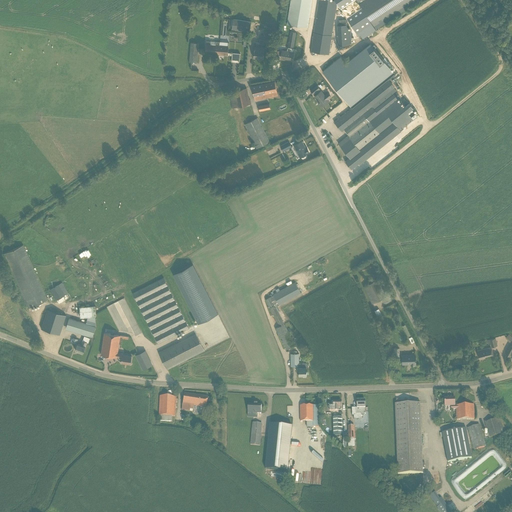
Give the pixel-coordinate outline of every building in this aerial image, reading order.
[(290,0),(288,18),(287,23),(308,26),(308,21),(311,0),(290,0)] [(311,51),(311,53),(312,54),(312,52),(328,54),(329,49),(337,1),(330,0),(318,0),(312,46),(311,51)] [(336,0),(337,1),(359,35),(360,34),(363,37),(419,0),(336,0)] [(231,29),(249,32),(251,21),(248,21),(233,19),(231,29)] [(338,20),(337,25),(339,45),(349,45),(349,44),(351,44),(350,38),(350,34),(348,34),(347,19),(338,20)] [(192,28),(194,23),(188,20),(186,24),(187,24),(186,26),(192,28)] [(296,32),(290,32),(287,51),(282,50),(280,58),(286,59),(286,60),(292,61),(294,52),(293,52),(293,48),(296,32)] [(259,43),(271,45),(272,38),(270,37),(261,35),(259,43)] [(206,44),(205,54),(216,55),(216,51),(219,51),(219,45),(220,42),(216,42),(211,41),(210,44),(206,44)] [(191,42),(190,57),(189,62),(197,63),(198,43),(191,42)] [(352,108),(387,80),(394,74),(374,49),(376,47),(374,45),(372,46),(371,44),(346,64),(341,57),(322,72),(352,108)] [(216,51),(216,55),(228,56),(228,55),(232,56),(231,62),(239,62),(240,54),(232,53),(228,53),(229,46),(219,45),(219,51),(216,51)] [(254,51),(254,53),(253,58),(258,58),(263,58),(264,55),(265,47),(257,46),(257,47),(255,46),(254,51)] [(338,119),(334,122),(341,131),(344,129),(348,135),(338,143),(350,158),(348,159),(345,162),(351,169),(356,165),(358,163),(359,164),(401,131),(400,130),(413,119),(417,116),(412,109),(413,108),(410,103),(409,103),(404,108),(399,101),(397,99),(399,97),(397,92),(387,80),(352,108),(341,117),(339,115),(336,117),(338,119)] [(254,100),(278,95),(275,82),(251,87),(254,100)] [(311,91),(313,94),(319,89),(317,86),(311,91)] [(234,91),(229,92),(230,97),(232,108),(251,104),(250,100),(249,100),(246,88),(234,91)] [(321,91),(318,93),(314,96),(322,107),(330,101),(328,99),(331,96),(328,92),(324,95),(321,91)] [(258,106),(259,112),(270,109),(269,103),(258,106)] [(245,125),(257,149),(269,142),(257,118),(245,125)] [(309,152),(307,148),(304,149),(302,146),(304,145),(302,141),(297,144),(294,145),(298,153),(299,153),(301,156),(302,158),(303,158),(305,157),(306,156),(305,154),(308,153),(307,153),(309,152)] [(291,147),(289,142),(280,146),(283,151),(291,147)] [(3,254),(28,308),(47,300),(23,245),(3,254)] [(198,324),(218,314),(193,265),(173,275),(198,324)] [(133,294),(155,339),(157,343),(157,344),(158,344),(189,328),(164,278),(133,294)] [(365,281),(367,285),(363,286),(372,304),(386,297),(378,279),(373,282),(371,278),(365,281)] [(273,296),(270,298),(265,300),(279,327),(275,329),(286,350),(296,345),(275,307),(301,293),(295,282),(272,294),(273,296)] [(50,290),(56,300),(68,293),(62,283),(50,290)] [(79,307),(80,318),(96,317),(95,306),(79,307)] [(47,310),(43,324),(41,329),(59,335),(66,316),(47,310)] [(66,328),(93,336),(96,327),(69,318),(66,328)] [(411,335),(407,328),(405,324),(402,326),(404,330),(407,337),(411,335)] [(104,333),(101,355),(117,357),(122,357),(121,363),(130,364),(131,359),(132,356),(123,354),(117,354),(118,353),(120,338),(120,336),(104,333)] [(204,350),(196,334),(159,353),(167,369),(204,350)] [(77,344),(75,350),(83,353),(85,347),(87,342),(88,343),(90,338),(84,336),(81,345),(77,344)] [(479,358),(479,360),(484,359),(483,357),(493,355),(492,351),(491,351),(490,347),(477,351),(479,358)] [(136,355),(141,365),(143,369),(152,365),(145,351),(136,355)] [(299,361),(299,354),(296,354),(292,354),(291,354),(291,361),(291,366),(299,366),(299,375),(306,375),(306,367),(308,367),(308,363),(299,363),(299,361)] [(415,364),(415,356),(411,356),(411,355),(402,356),(402,364),(406,364),(406,363),(411,363),(411,365),(415,365),(415,364)] [(184,394),(181,410),(190,412),(190,409),(192,410),(193,406),(206,407),(207,398),(184,394)] [(160,396),(159,401),(159,416),(173,417),(174,397),(160,396)] [(444,398),(445,403),(445,405),(451,405),(451,409),(456,409),(456,420),(474,419),(473,405),(456,406),(455,406),(454,398),(444,398)] [(357,408),(356,408),(356,414),(361,414),(361,415),(365,415),(365,414),(365,411),(365,406),(365,401),(357,401),(357,406),(357,408)] [(341,407),(341,402),(333,402),(333,405),(329,405),(329,411),(339,411),(339,407),(341,407)] [(395,404),(395,409),(397,474),(422,473),(420,403),(395,404)] [(248,413),(257,413),(261,413),(261,404),(257,404),(257,406),(254,405),(248,404),(248,413)] [(318,406),(300,406),(301,422),(307,422),(307,427),(319,427),(318,406)] [(342,417),(332,417),(333,435),(335,435),(341,435),(342,435),(342,417)] [(489,438),(501,434),(497,419),(485,423),(489,438)] [(252,423),(252,428),(250,444),(260,445),(262,424),(252,423)] [(288,472),(292,427),(270,424),(265,470),(288,472)] [(479,425),(474,426),(467,428),(474,450),(486,446),(479,425)] [(447,462),(472,458),(466,428),(442,433),(447,462)] [(299,471),(299,483),(314,483),(314,471),(299,471)] [(440,511),(450,511),(451,511),(441,498),(439,499),(434,492),(429,496),(440,511)]
